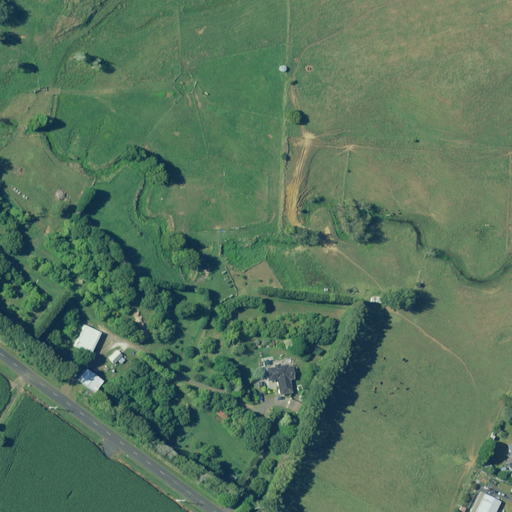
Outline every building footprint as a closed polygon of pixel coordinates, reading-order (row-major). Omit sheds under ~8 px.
[(122,355),(116,350),(108,358),(114,364),(122,355)] [(292,379),(289,363),(264,367),(267,383),(276,382),(278,395),(290,393),(288,380),(292,379)] [(102,381),(85,369),(77,380),(94,392),(102,381)] [(229,414),(220,409),(217,414),(226,419),(229,414)] [(494,511),(500,502),(479,492),(469,511),(494,511)]
